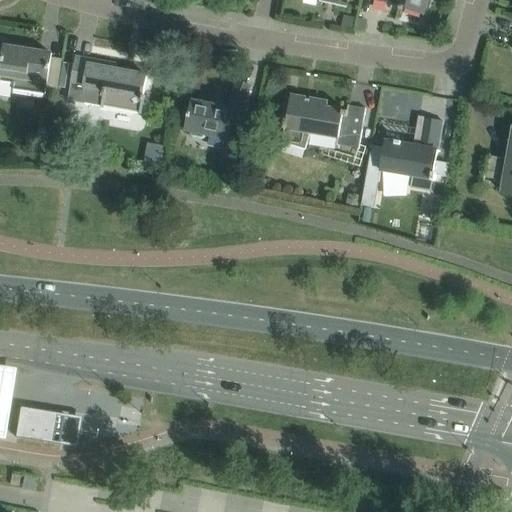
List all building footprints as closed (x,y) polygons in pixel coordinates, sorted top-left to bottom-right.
[(347,9),(348,0),(315,0),(320,1),(319,3),(327,4),(328,0),(330,0),(336,1),(335,6),(347,9)] [(423,15),(427,0),(374,0),(389,4),(388,5),(399,9),(399,10),(403,11),(403,10),(423,15)] [(45,96),(51,58),(51,55),(0,46),(0,82),(13,85),(12,91),(45,96)] [(75,58),(66,101),(75,103),(76,101),(102,107),(101,110),(104,110),(104,108),(139,115),(139,117),(141,117),(145,98),(144,98),(148,79),(116,72),(117,67),(75,58)] [(254,120),(240,117),(242,108),(251,88),(238,82),(228,103),(229,104),(228,109),(193,102),(190,116),(189,116),(188,120),(189,120),(187,135),(225,141),(223,153),(246,157),(254,120)] [(358,150),(365,110),(348,106),(346,114),(327,111),(328,105),(287,97),(282,123),(284,123),(283,131),(284,131),(282,143),(305,150),(310,133),(338,138),(337,146),(358,150)] [(372,147),(366,181),(379,183),(381,172),(413,177),(411,188),(431,191),(432,182),(435,183),(436,176),(447,178),(449,165),(436,162),(442,122),(427,120),(422,150),(400,146),(400,144),(394,143),(394,145),(384,143),(383,148),(372,147)] [(511,140),(508,161),(488,157),(485,173),(506,177),(503,193),(511,194),(511,140)] [(30,373),(0,368),(0,438),(20,442),(28,390),(30,373)] [(17,438),(16,439),(20,439),(51,444),(61,446),(61,443),(62,432),(54,431),(57,417),(65,418),(65,416),(56,414),(55,415),(40,413),(40,412),(39,412),(24,410),(24,408),(21,408),(21,411),(22,411),(20,426),(19,425),(17,438)]
